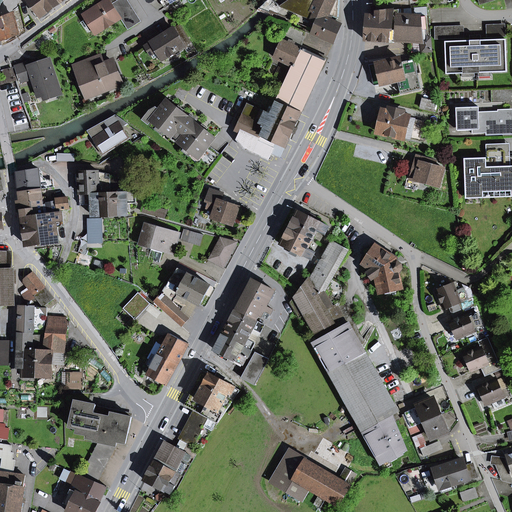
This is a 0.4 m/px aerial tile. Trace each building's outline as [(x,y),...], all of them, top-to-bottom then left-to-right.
[(29,0),(33,4),(39,12),(42,16),(62,0),(29,0)] [(94,30),(96,34),(121,18),(108,0),(107,0),(84,15),(87,19),(94,30)] [(126,0),(119,0),(115,2),(114,0),(108,0),(121,18),(128,30),(141,22),(126,0)] [(299,22),(301,15),(282,7),(272,0),(268,0),(267,2),(267,4),(266,6),(264,6),(262,6),(259,9),(260,9),(266,12),(272,14),(279,15),(313,30),(317,22),(313,20),(311,27),(299,22)] [(312,34),(333,43),(341,25),(330,20),(332,17),(335,18),(336,0),(272,0),(282,7),(301,15),(299,22),(311,27),(313,20),(317,22),(313,30),(312,34)] [(427,12),(427,7),(399,10),(397,36),(422,38),(423,52),(423,53),(432,52),(431,37),(427,36),(424,13),(427,12)] [(395,42),(396,41),(397,40),(397,36),(399,10),(377,12),(377,16),(367,15),(366,35),(365,40),(395,42)] [(20,34),(14,13),(0,19),(0,37),(1,40),(7,38),(8,41),(18,38),(17,35),(20,34)] [(88,33),(94,30),(87,19),(81,23),(88,33)] [(233,23),(228,27),(232,33),(237,29),(233,23)] [(487,38),(506,37),(505,24),(486,25),(487,38)] [(188,51),(193,48),(179,25),(174,28),(185,46),(186,49),(188,51)] [(287,32),(303,40),(306,32),(290,25),(287,32)] [(464,26),(434,27),(435,40),(464,39),(464,26)] [(175,52),(185,46),(174,28),(146,46),(154,59),(160,55),(163,60),(175,52)] [(283,41),(288,43),(290,40),(295,43),(294,46),(299,48),(303,40),(287,32),(283,41)] [(412,53),(423,52),(422,38),(397,36),(397,40),(413,41),(412,53)] [(507,72),(506,39),(481,40),(470,40),(445,41),(446,74),(462,74),(462,72),(475,72),(475,73),(479,73),(479,71),(490,71),(491,73),(507,72)] [(293,66),(276,103),(301,114),(321,69),(324,64),(326,59),(316,55),(305,50),(302,48),(301,49),(299,48),(294,46),(295,43),(290,40),(288,43),(283,41),(275,58),(293,66)] [(175,52),(177,55),(186,49),(185,46),(175,52)] [(321,69),(322,70),(328,59),(317,54),(316,55),(326,59),(324,64),(321,69)] [(76,65),(79,73),(103,64),(100,56),(76,65)] [(404,92),(420,89),(414,60),(400,64),(399,58),(370,65),(375,86),(396,81),(401,80),(404,92)] [(60,90),(50,59),(39,63),(29,66),(28,63),(16,67),(21,83),(33,79),(39,97),(44,95),(60,90)] [(100,92),(121,84),(112,61),(103,64),(79,73),(87,92),(99,88),(100,92)] [(6,84),(16,81),(12,68),(2,71),(6,84)] [(84,93),(87,92),(79,73),(77,75),(84,93)] [(400,93),(404,92),(401,80),(396,81),(396,83),(398,83),(400,93)] [(511,87),(495,88),(495,100),(511,99),(511,87)] [(87,92),(89,97),(100,92),(99,88),(87,92)] [(44,95),(46,100),(61,95),(60,90),(44,95)] [(424,100),(422,108),(434,110),(436,103),(424,100)] [(159,126),(171,136),(172,135),(187,117),(182,113),(176,108),(167,101),(160,110),(156,107),(150,110),(143,120),(149,124),(152,121),(159,126)] [(271,153),(280,158),(301,114),(276,103),(274,108),(271,115),(266,113),(248,104),(235,131),(241,133),(238,140),(245,149),(266,158),(269,150),(272,151),(271,153)] [(511,114),(505,115),(505,110),(498,110),(498,111),(479,112),(479,107),(456,108),(457,130),(472,130),(472,134),(486,133),(486,136),(492,135),(492,133),(497,133),(497,128),(504,127),(504,124),(511,123),(511,114)] [(492,135),(511,134),(511,109),(505,110),(505,115),(511,114),(511,123),(504,124),(504,127),(497,128),(497,133),(492,133),(492,135)] [(384,112),(379,132),(410,139),(415,119),(401,116),(402,112),(391,110),(390,113),(384,112)] [(122,127),(127,124),(116,116),(108,121),(111,125),(108,127),(110,130),(95,139),(104,153),(128,138),(122,127)] [(220,155),(208,146),(209,145),(214,138),(206,131),(200,127),(187,117),(172,135),(180,141),(179,142),(191,152),(188,156),(199,164),(202,160),(211,167),(220,155)] [(410,139),(420,141),(424,122),(415,119),(410,139)] [(90,132),(95,139),(110,130),(108,127),(111,125),(108,121),(90,132)] [(156,130),(159,126),(152,121),(149,124),(156,130)] [(508,166),(504,166),(504,163),(503,144),(486,144),(486,158),(464,159),(466,199),(511,197),(511,166),(510,166),(508,166)] [(220,155),(221,154),(209,145),(208,146),(220,155)] [(57,161),(75,162),(75,154),(58,154),(57,161)] [(417,173),(415,180),(438,187),(443,168),(434,166),(435,162),(417,157),(413,171),(417,173)] [(20,192),(22,192),(41,189),(39,169),(20,173),(21,182),(19,182),(20,192)] [(39,169),(41,189),(55,187),(54,179),(48,180),(43,177),(43,172),(39,169)] [(80,187),(80,194),(111,192),(110,175),(98,172),(79,172),(79,173),(80,187)] [(127,203),(136,203),(136,191),(127,191),(127,178),(110,175),(111,192),(112,215),(128,215),(127,203)] [(127,191),(136,191),(135,180),(127,178),(127,191)] [(24,230),(26,246),(39,244),(32,200),(42,199),(42,197),(41,189),(22,192),(20,192),(21,203),(18,203),(21,230),(24,230)] [(212,218),(233,225),(239,207),(221,201),(224,194),(210,189),(206,202),(209,203),(207,209),(215,211),(212,218)] [(93,212),(93,216),(112,215),(111,192),(80,194),(81,205),(88,205),(88,203),(89,203),(92,203),(93,212)] [(47,214),(48,214),(47,203),(46,197),(42,197),(42,199),(32,200),(39,244),(50,242),(48,227),(47,214)] [(68,198),(57,199),(57,202),(58,210),(62,209),(69,208),(68,198)] [(58,241),(56,227),(64,226),(62,209),(58,210),(57,202),(47,203),(48,214),(47,214),(48,227),(50,242),(58,241)] [(147,205),(145,213),(165,218),(167,210),(147,205)] [(309,217),(298,211),(290,228),(312,239),(317,230),(325,234),(329,227),(314,219),(309,217)] [(102,234),(102,219),(88,219),(88,234),(89,234),(102,234)] [(163,252),(175,256),(181,233),(145,222),(138,245),(152,249),(163,252)] [(316,252),(308,248),(312,239),(290,228),(281,244),(292,250),(297,253),(312,260),(316,252)] [(181,240),(190,243),(193,232),(184,229),(181,240)] [(193,232),(190,243),(199,246),(203,235),(193,232)] [(102,243),(102,234),(89,234),(89,243),(102,243)] [(221,238),(209,260),(223,267),(237,243),(221,238)] [(336,268),(346,249),(332,241),(313,274),(327,283),(329,284),(332,278),(335,273),(335,272),(337,268),(336,268)] [(392,263),(389,255),(376,246),(364,264),(372,270),(376,272),(377,276),(380,292),(401,287),(398,272),(399,272),(401,268),(401,265),(397,262),(396,263),(392,263)] [(155,261),(160,263),(163,252),(152,249),(155,261)] [(7,252),(0,251),(0,304),(14,304),(13,284),(12,270),(6,270),(7,252)] [(182,327),(190,319),(189,318),(173,304),(179,294),(198,304),(200,305),(210,286),(178,269),(162,294),(155,302),(182,327)] [(373,279),(377,276),(376,272),(372,270),(368,272),(373,279)] [(36,297),(43,307),(54,299),(33,272),(24,280),(24,282),(29,289),(36,297)] [(315,333),(317,337),(336,327),(325,307),(323,304),(320,299),(318,298),(327,283),(313,274),(310,280),(308,279),(299,292),(290,303),(299,318),(303,316),(308,325),(310,324),(312,328),(311,328),(314,333),(315,333)] [(347,286),(332,278),(329,284),(327,283),(318,298),(320,299),(323,304),(325,307),(336,327),(348,321),(341,308),(347,286)] [(244,295),(265,306),(273,291),(273,290),(252,279),(244,295)] [(446,287),(437,291),(444,309),(459,303),(461,310),(474,305),(471,298),(468,299),(463,289),(456,292),(453,284),(450,286),(449,283),(445,284),(446,287)] [(471,298),(473,297),(471,289),(464,285),(463,289),(468,299),(471,298)] [(36,297),(29,289),(22,294),(28,303),(36,297)] [(271,300),(273,301),(277,293),(273,291),(265,306),(267,307),(271,300)] [(138,292),(123,309),(136,320),(151,304),(138,292)] [(173,304),(189,318),(198,304),(179,294),(173,304)] [(270,315),(273,310),(267,307),(265,306),(244,295),(236,310),(257,321),(260,315),(262,311),(270,315)] [(478,313),(477,314),(474,305),(461,310),(465,317),(454,320),(453,321),(450,323),(457,339),(483,328),(478,313)] [(44,308),(20,306),(19,332),(33,333),(40,333),(44,308)] [(261,333),(264,325),(257,321),(236,310),(231,320),(251,331),(253,329),(261,333)] [(260,315),(268,320),(270,315),(262,311),(260,315)] [(67,318),(48,317),(46,335),(46,338),(63,340),(66,340),(67,329),(67,318)] [(255,343),(247,339),(251,331),(231,320),(223,335),(251,350),(255,343)] [(391,416),(396,413),(348,321),(336,327),(317,337),(311,341),(362,432),(391,416)] [(247,339),(255,343),(261,333),(253,329),(251,331),(247,339)] [(24,374),(24,376),(38,376),(39,335),(33,335),(33,333),(19,332),(18,368),(24,368),(24,374)] [(167,385),(189,344),(170,333),(157,357),(152,354),(149,361),(154,363),(148,375),(167,385)] [(52,358),(61,358),(63,340),(46,338),(46,335),(39,335),(38,376),(52,377),(52,363),(52,358)] [(244,365),(252,351),(251,350),(223,335),(215,350),(221,354),(220,357),(227,361),(229,358),(244,365)] [(481,367),(497,360),(488,338),(478,342),(481,348),(474,351),(472,350),(464,355),(466,358),(467,362),(471,371),(481,367)] [(0,355),(0,356),(0,365),(8,365),(8,342),(0,341),(0,355)] [(242,378),(255,385),(269,359),(256,352),(242,378)] [(481,367),(485,376),(501,369),(497,360),(481,367)] [(220,373),(217,378),(215,377),(203,371),(185,405),(196,411),(181,439),(187,442),(185,445),(192,449),(208,418),(214,421),(220,411),(227,397),(233,400),(240,391),(223,382),(225,378),(220,373)] [(82,375),(68,374),(67,389),(82,389),(82,375)] [(507,405),(503,398),(504,397),(496,380),(489,383),(487,383),(483,384),(482,386),(479,388),(480,391),(482,394),(486,405),(492,403),(494,407),(497,406),(498,408),(507,405)] [(419,408),(405,414),(411,428),(440,416),(433,399),(417,406),(419,408)] [(95,410),(96,406),(76,401),(71,427),(79,429),(79,433),(88,435),(88,438),(96,440),(96,441),(100,442),(82,476),(86,478),(96,483),(115,445),(116,445),(117,442),(126,443),(132,418),(105,412),(104,416),(97,415),(94,414),(95,410)] [(132,418),(133,414),(96,406),(95,410),(94,414),(97,415),(104,416),(105,412),(132,418)] [(214,421),(218,423),(223,413),(220,411),(214,421)] [(394,422),(399,419),(396,413),(391,416),(394,422)] [(380,465),(405,449),(394,422),(391,416),(362,432),(380,465)] [(432,439),(447,432),(440,416),(411,428),(408,429),(410,435),(427,428),(432,439)] [(0,438),(8,439),(9,429),(3,428),(3,425),(0,424),(0,438)] [(417,446),(423,443),(420,436),(414,439),(417,446)] [(192,449),(185,445),(187,442),(181,439),(176,448),(192,456),(194,458),(197,452),(192,449)] [(188,463),(192,456),(176,448),(166,442),(155,461),(182,475),(184,477),(191,464),(188,463)] [(421,449),(424,457),(442,449),(439,442),(421,449)] [(14,453),(11,453),(12,446),(0,444),(0,458),(1,458),(0,462),(0,472),(14,474),(16,461),(13,460),(14,453)] [(338,505),(356,475),(349,471),(347,475),(342,483),(291,453),(274,481),(301,497),(308,487),(321,494),(316,504),(326,510),(331,501),(338,505)] [(491,464),(507,466),(505,458),(492,457),(491,464)] [(450,482),(451,486),(469,480),(465,467),(462,460),(434,469),(439,486),(450,482)] [(145,480),(171,494),(182,475),(155,461),(145,480)] [(465,467),(469,480),(477,477),(473,464),(465,467)] [(0,472),(0,474),(0,511),(20,511),(24,488),(25,476),(14,474),(0,472)] [(74,485),(81,488),(85,479),(78,475),(74,485)] [(95,511),(100,504),(99,503),(107,488),(96,483),(86,478),(85,479),(81,488),(74,485),(70,493),(76,496),(68,511),(95,511)] [(439,486),(442,494),(453,490),(451,486),(450,482),(439,486)] [(460,493),(463,502),(477,498),(474,488),(460,493)]
